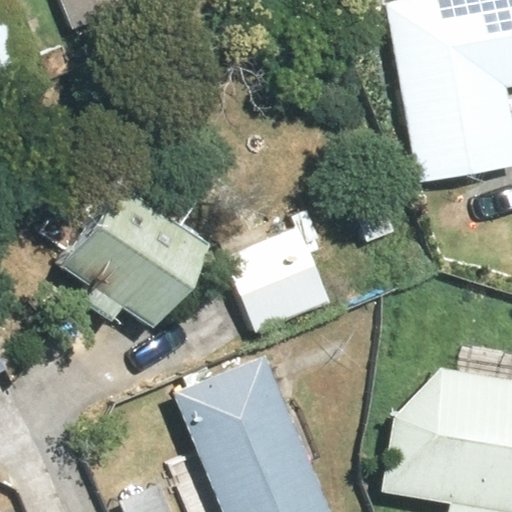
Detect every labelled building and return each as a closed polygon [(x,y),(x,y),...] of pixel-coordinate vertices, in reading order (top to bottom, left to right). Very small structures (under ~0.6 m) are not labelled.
[(511,0),(384,0),(377,1),(408,181),(509,164),(496,87),(511,84),(511,0)] [(0,48),(0,85),(14,79),(0,48)] [(197,244),(99,182),(46,266),(143,328),(197,244)] [(287,227),(207,263),(240,337),(320,301),(287,227)] [(317,511),(252,358),(161,396),(209,511),(317,511)] [(379,417),(366,490),(438,503),(436,511),(511,511),(511,381),(425,366),(379,417)] [(174,511),(159,477),(100,502),(103,511),(174,511)]
